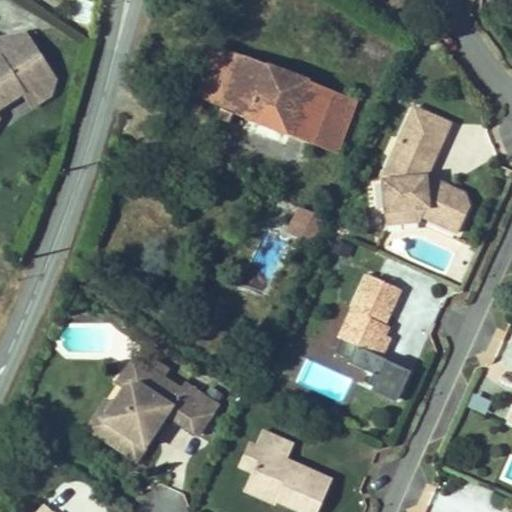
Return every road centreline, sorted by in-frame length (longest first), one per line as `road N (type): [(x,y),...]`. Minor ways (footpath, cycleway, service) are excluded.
road 1 (tertiary): [(0,371),(93,131),(127,0)]
road 2 (residential): [(511,233),(387,511)]
